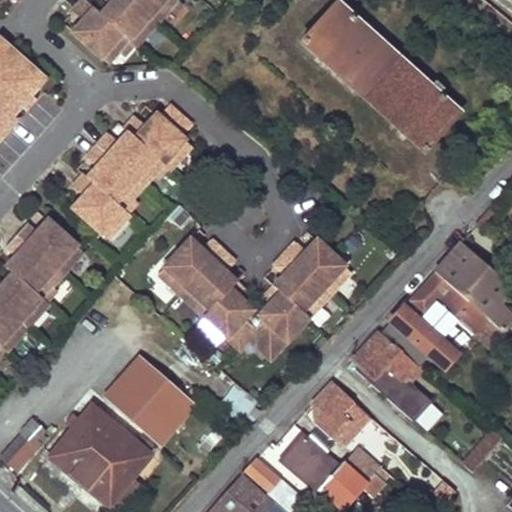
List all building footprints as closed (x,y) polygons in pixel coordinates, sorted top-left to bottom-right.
[(119,51),(128,41),(135,47),(168,10),(176,0),(105,0),(110,4),(101,15),(84,0),(83,0),(73,12),(83,21),(73,33),(107,64),(119,51)] [(177,0),(176,0),(168,10),(174,16),(184,6),(177,0)] [(362,98),(398,57),(337,2),(301,43),(362,98)] [(0,41),(0,126),(1,128),(4,131),(15,118),(12,115),(43,80),(0,41)] [(128,41),(119,51),(125,57),(135,47),(128,41)] [(398,57),(362,98),(423,153),(459,112),(398,57)] [(511,87),(503,98),(511,104),(511,87)] [(171,108),(161,119),(179,136),(189,125),(171,108)] [(84,197),(73,209),(108,239),(129,216),(122,210),(132,199),(154,175),(163,164),(170,170),(191,146),(179,136),(161,119),(156,115),(145,127),(135,118),(124,130),(127,133),(118,143),(108,134),(87,159),(97,168),(88,178),(84,175),(73,188),(84,197)] [(332,135),(341,144),(349,136),(339,127),(332,135)] [(163,164),(154,175),(160,181),(170,170),(163,164)] [(132,199),(122,210),(129,216),(139,205),(132,199)] [(0,346),(6,352),(48,305),(41,298),(50,288),(83,252),(48,221),(37,233),(27,224),(5,248),(16,257),(6,268),(12,274),(3,284),(0,281),(0,346)] [(361,244),(351,235),(341,245),(351,254),(361,244)] [(190,240),(158,274),(239,349),(248,339),(253,334),(275,353),(351,273),(317,241),(306,252),(296,243),(274,266),(284,276),(264,299),(270,305),(260,316),(265,320),(255,330),(243,319),(251,311),(240,300),(246,294),(223,271),(233,261),(211,240),(201,250),(190,240)] [(460,245),(435,273),(503,333),(511,321),(511,316),(499,304),(511,291),(460,245)] [(403,307),(390,322),(444,370),(457,355),(440,340),(455,322),(472,336),(472,335),(490,352),(506,335),(503,333),(435,273),(408,301),(416,308),(411,314),(403,307)] [(50,288),(41,298),(48,305),(57,294),(50,288)] [(408,301),(403,307),(411,314),(416,308),(408,301)] [(412,423),(431,403),(409,383),(421,370),(379,332),(353,361),(359,366),(355,371),(412,423)] [(253,334),(248,339),(270,359),(275,353),(253,334)] [(140,359),(107,398),(159,445),(193,407),(140,359)] [(344,447),(370,420),(333,384),(313,404),(325,415),(315,425),(332,441),(344,447)] [(235,386),(219,408),(247,429),(265,409),(235,386)] [(131,480),(151,456),(157,449),(147,441),(141,448),(135,443),(90,406),(78,422),(73,428),(49,457),(109,507),(131,480)] [(71,417),(67,423),(73,428),(78,422),(71,417)] [(207,457),(222,439),(196,418),(181,436),(207,457)] [(473,475),(503,444),(491,432),(461,463),(473,475)] [(304,435),(285,457),(321,489),(319,491),(342,511),(343,511),(364,490),(372,497),(384,484),(382,481),(388,474),(382,469),(367,485),(358,477),(344,464),(340,468),(304,435)] [(141,436),(135,443),(141,448),(147,441),(141,436)] [(6,465),(16,473),(36,449),(26,441),(6,465)] [(344,464),(358,477),(374,459),(360,446),(344,464)] [(257,459),(245,473),(268,493),(280,479),(257,459)] [(383,467),(374,459),(358,477),(367,485),(382,469),(383,467)] [(384,484),(389,488),(395,481),(388,474),(382,481),(384,484)] [(243,475),(209,511),(266,511),(275,504),(243,475)] [(131,480),(109,507),(115,511),(120,511),(140,487),(131,480)] [(419,511),(423,511),(427,508),(417,499),(411,505),(419,511)]
